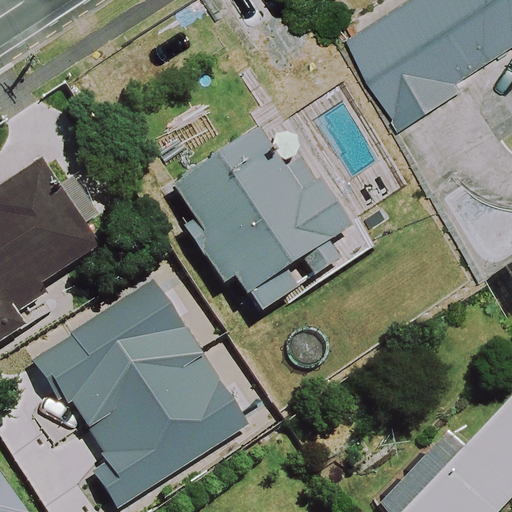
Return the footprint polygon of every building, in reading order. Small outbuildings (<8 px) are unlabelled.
[(218,0),(239,27),(274,1),(273,0),(218,0)] [(511,0),(419,0),(359,39),(415,127),(472,91),(466,82),(511,52),(511,0)] [(359,228),(290,116),(172,189),(195,227),(187,232),(220,287),(231,280),(258,323),(343,271),(328,246),(359,228)] [(0,346),(17,335),(12,328),(44,306),(38,297),(102,254),(43,165),(0,192),(0,346)] [(0,346),(0,451),(22,485),(87,442),(17,335),(0,346)] [(503,511),(511,502),(511,394),(460,452),(444,438),(379,511),(503,511)] [(19,511),(0,482),(0,511),(19,511)]
